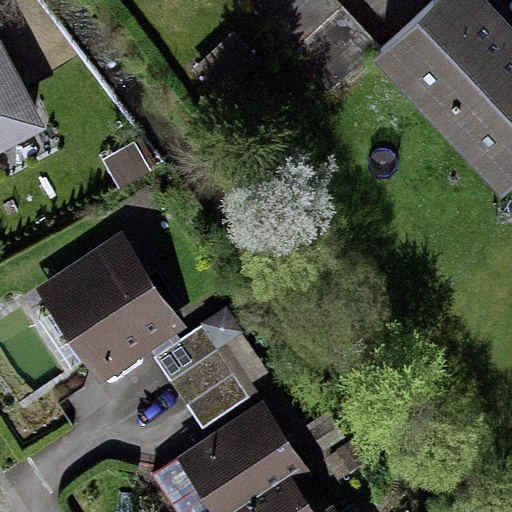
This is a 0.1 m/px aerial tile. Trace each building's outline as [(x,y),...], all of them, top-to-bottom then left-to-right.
[(511,188),(511,14),(499,0),(436,0),(378,53),(507,193),(511,188)] [(0,157),(0,156),(0,136),(39,116),(0,42),(0,157)] [(122,223),(36,278),(99,374),(184,319),(122,223)] [(163,367),(169,377),(177,389),(187,403),(195,415),(203,426),(251,394),(235,370),(219,346),(204,322),(154,354),(163,367)] [(226,511),(287,470),(304,460),(261,396),(149,472),(175,511),(226,511)] [(317,511),(287,470),(226,511),(317,511)]
